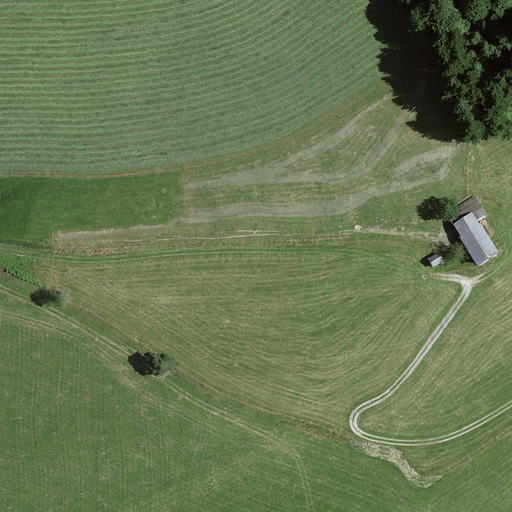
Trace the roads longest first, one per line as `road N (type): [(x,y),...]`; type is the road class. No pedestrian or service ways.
road 1 (track): [(0,240),(93,246),(411,227),(470,184),(489,185),(511,201)]
road 2 (track): [(431,276),(461,279),(469,290),(398,385),(357,413),(357,426),(368,436),(418,442),(479,423),(511,402)]
